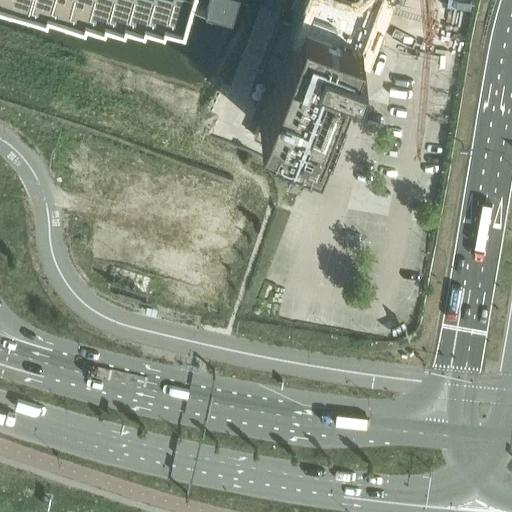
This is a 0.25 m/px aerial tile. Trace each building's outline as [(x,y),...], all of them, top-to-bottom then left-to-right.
[(47,0),(45,8),(46,8),(48,3),(65,9),(67,0),(47,0)] [(67,0),(65,9),(83,14),(87,0),(67,0)] [(87,0),(83,14),(84,15),(86,10),(103,15),(107,0),(87,0)] [(107,0),(103,15),(104,16),(106,11),(123,16),(127,0),(107,0)] [(127,0),(123,16),(124,17),(125,12),(143,18),(148,0),(127,0)] [(148,0),(143,18),(144,18),(145,13),(162,19),(168,0),(148,0)] [(168,0),(162,19),(163,19),(165,14),(183,20),(189,0),(168,0)] [(297,22),(282,16),(282,15),(281,15),(259,73),(260,74),(260,73),(276,79),(260,121),(254,138),(311,159),(312,159),(317,143),(318,144),(323,129),(330,131),(330,132),(331,132),(342,103),(344,103),(346,103),(347,102),(348,101),(348,100),(349,99),(349,98),(349,97),(349,96),(349,95),(348,94),(347,93),(346,93),(364,46),(356,43),(361,30),(303,8),(297,22)]
